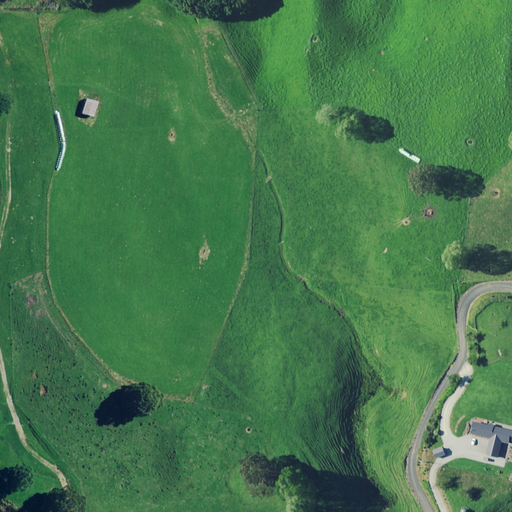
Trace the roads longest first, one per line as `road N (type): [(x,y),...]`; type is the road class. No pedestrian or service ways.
road 1 (unclassified): [(511,288),(468,296),(463,352),(412,458),(428,511)]
road 2 (track): [(0,232),(14,102),(0,44)]
road 3 (track): [(71,511),(60,472),(18,434),(0,358)]
